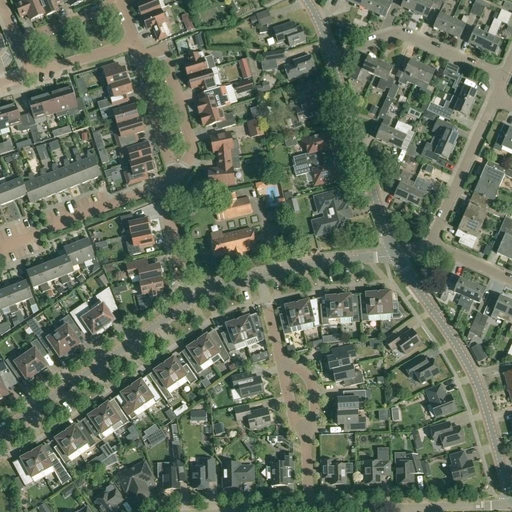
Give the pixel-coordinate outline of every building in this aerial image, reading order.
[(46,16),(39,0),(22,0),(23,2),(15,5),(20,17),(28,14),(31,20),(45,15),(46,16)] [(39,0),(46,16),(58,11),(56,6),(57,3),(61,1),(60,0),(39,0)] [(143,0),(136,3),(139,10),(138,10),(137,12),(139,15),(140,15),(141,15),(142,17),(161,9),(156,0),(143,0)] [(230,0),(228,1),(235,14),(239,12),(233,0),(230,0)] [(362,0),(360,7),(372,13),(377,0),(362,0)] [(393,0),(387,0),(387,3),(380,0),(377,0),(372,13),(385,18),(393,0)] [(404,0),(401,7),(414,12),(419,0),(404,0)] [(433,4),(432,4),(425,1),(424,0),(419,0),(414,12),(427,18),(433,5),(433,4)] [(444,7),(446,0),(439,0),(437,7),(436,9),(441,11),(433,28),(446,33),(452,19),(445,16),(448,9),(444,7)] [(481,1),(478,0),(476,0),(470,13),(475,16),(481,1)] [(485,3),(481,1),(475,16),(481,18),(485,7),(484,6),(485,3)] [(511,11),(511,4),(505,2),(502,7),(511,11)] [(166,23),(161,9),(142,17),(145,24),(144,25),(143,26),(144,29),(146,30),(147,29),(148,31),(153,28),(158,41),(167,37),(171,36),(166,23)] [(256,15),(260,27),(267,25),(273,23),(268,10),(256,15)] [(501,10),(499,15),(510,20),(511,14),(501,10)] [(182,17),(185,24),(190,22),(188,14),(182,17)] [(249,18),(252,24),(258,22),(255,15),(249,18)] [(499,15),(497,20),(494,19),(490,28),(481,48),(494,54),(500,40),(494,38),(501,23),(507,25),(510,20),(499,15)] [(460,23),(452,19),(446,33),(459,39),(468,18),(463,16),(460,23)] [(282,42),(288,40),(290,47),(305,42),(300,27),(295,29),(293,24),(286,26),(286,25),(273,30),(275,36),(273,37),(276,45),(283,43),(282,42)] [(269,33),(267,25),(260,27),(259,27),(260,34),(269,33)] [(469,43),(481,48),(490,28),(486,26),(482,33),(475,29),(469,43)] [(261,63),(263,70),(263,72),(278,69),(276,61),(286,60),(285,50),(270,52),(270,53),(262,54),(263,63),(261,63)] [(184,64),(188,77),(211,70),(211,69),(207,70),(203,59),(205,58),(203,52),(188,57),(190,63),(184,64)] [(289,81),(309,74),(308,71),(315,69),(310,56),(293,62),(293,64),(284,67),(289,81)] [(374,76),(380,62),(368,57),(363,67),(358,65),(357,67),(355,66),(350,79),(363,84),(364,83),(368,73),(374,76)] [(417,79),(423,66),(411,60),(402,79),(400,78),(398,82),(406,86),(408,83),(414,86),(417,79)] [(384,92),(386,88),(384,87),(387,79),(388,77),(392,68),(380,62),(374,76),(381,79),(377,88),(384,92)] [(105,74),(108,87),(128,80),(125,68),(117,70),(115,69),(114,64),(100,68),(102,75),(105,74)] [(247,65),(240,67),(243,79),(250,77),(247,65)] [(427,90),(436,71),(423,66),(417,79),(414,86),(421,89),(420,91),(427,95),(430,96),(432,92),(429,91),(427,90)] [(463,77),(451,71),(446,69),(443,74),(449,77),(456,80),(453,88),(456,89),(453,96),(472,104),(478,92),(459,84),(463,77)] [(213,76),(211,70),(188,77),(189,81),(188,82),(187,83),(188,87),(190,88),(191,87),(192,89),(204,86),(206,91),(222,86),(218,74),(213,76)] [(110,99),(113,106),(126,102),(124,97),(125,95),(132,93),(130,86),(131,84),(129,83),(128,80),(108,87),(109,87),(110,86),(114,98),(110,99)] [(235,85),(238,95),(254,90),(250,80),(235,85)] [(393,84),(387,97),(393,100),(394,100),(399,87),(393,84)] [(71,87),(60,90),(66,110),(77,107),(79,112),(85,110),(81,98),(75,100),(71,87)] [(200,115),(221,108),(230,106),(226,94),(224,88),(206,93),(208,99),(198,102),(198,103),(196,104),(200,115)] [(60,90),(50,93),(56,114),(66,110),(60,90)] [(50,93),(39,97),(45,117),(56,114),(50,93)] [(447,102),(444,109),(431,103),(427,111),(444,118),(447,110),(448,110),(448,108),(467,117),(472,104),(453,96),(450,103),(447,102)] [(36,125),(34,120),(45,117),(39,97),(28,100),(32,113),(26,115),(29,127),(36,125)] [(376,138),(388,144),(394,131),(387,128),(392,118),(386,116),(393,100),(387,97),(378,117),(382,119),(384,120),(376,138)] [(289,104),(293,116),(290,116),(294,129),(303,126),(301,122),(320,116),(315,102),(302,106),(300,101),(289,104)] [(423,109),(427,111),(431,103),(426,101),(423,109)] [(114,116),(117,126),(140,119),(140,118),(138,119),(138,118),(139,117),(137,112),(136,112),(134,106),(126,109),(124,108),(122,103),(126,102),(113,106),(100,110),(103,119),(114,116)] [(15,104),(4,107),(10,127),(21,124),(23,129),(29,127),(26,115),(19,117),(15,104)] [(376,114),(378,108),(372,105),(369,111),(376,114)] [(4,107),(0,108),(0,130),(10,127),(4,107)] [(223,114),(221,108),(200,115),(203,126),(205,126),(205,127),(220,123),(222,129),(236,125),(232,113),(227,115),(226,113),(223,114)] [(115,135),(118,146),(132,142),(130,136),(144,132),(140,119),(117,126),(120,134),(115,135)] [(260,121),(248,123),(251,138),(263,135),(260,121)] [(433,138),(453,147),(458,135),(440,127),(441,125),(437,123),(433,131),(436,132),(433,138)] [(400,134),(394,131),(388,144),(400,149),(408,131),(410,132),(412,128),(405,124),(400,134)] [(511,129),(503,125),(493,149),(499,152),(501,147),(511,151),(511,129)] [(72,133),(70,127),(60,129),(62,136),(72,133)] [(54,138),(62,136),(60,129),(52,132),(54,138)] [(293,167),(322,159),(320,151),(328,149),(331,149),(329,142),(331,141),(329,133),(320,135),(320,137),(305,141),(308,154),(293,158),(295,166),(293,167)] [(217,152),(218,159),(239,157),(238,150),(239,150),(237,141),(231,142),(230,134),(210,138),(211,141),(209,142),(211,149),(213,150),(213,153),(217,152)] [(41,142),(39,136),(32,138),(35,145),(41,142)] [(428,144),(423,155),(433,159),(435,154),(448,160),(453,147),(433,138),(430,145),(428,144)] [(10,141),(4,143),(6,152),(13,150),(10,141)] [(105,149),(102,141),(95,143),(96,145),(98,152),(105,149)] [(129,163),(129,164),(152,157),(150,152),(152,151),(150,144),(148,145),(148,144),(133,148),(132,142),(118,146),(122,157),(128,156),(129,157),(131,163),(129,163)] [(36,148),(39,155),(47,152),(44,145),(36,148)] [(101,176),(91,150),(87,151),(87,156),(88,159),(82,161),(81,162),(89,181),(101,176)] [(77,185),(89,181),(81,162),(82,161),(79,155),(76,156),(76,161),(77,164),(70,166),(77,185)] [(154,171),(153,170),(155,169),(153,162),(151,163),(150,158),(152,157),(129,164),(131,170),(130,172),(125,174),(128,185),(141,181),(140,175),(154,171)] [(240,169),(239,157),(218,159),(219,170),(208,171),(208,174),(207,174),(207,183),(209,183),(209,186),(234,184),(233,170),(240,169)] [(66,190),(77,185),(70,166),(67,159),(64,161),(64,166),(65,168),(58,171),(66,190)] [(341,179),(338,170),(336,171),(335,164),(324,167),(322,159),(293,167),(296,177),(313,172),(316,184),(331,180),(332,182),(341,179)] [(54,194),(66,190),(58,171),(56,164),(52,165),(52,170),(53,173),(47,175),(46,175),(54,194)] [(485,167),(479,180),(499,188),(504,176),(511,179),(511,171),(507,169),(503,167),(497,164),(494,171),(485,167)] [(440,178),(442,172),(431,166),(428,173),(440,178)] [(42,199),(54,194),(46,175),(47,175),(44,168),(40,170),(40,175),(41,177),(35,180),(42,199)] [(104,172),(106,179),(113,177),(112,174),(116,172),(115,169),(104,172)] [(394,196),(406,202),(415,183),(409,180),(411,174),(403,171),(400,177),(402,178),(394,196)] [(27,196),(30,204),(42,199),(35,180),(32,173),(29,174),(29,179),(30,182),(23,185),(27,196)] [(23,185),(21,179),(14,182),(11,175),(8,176),(17,200),(27,196),(23,185)] [(7,204),(17,200),(8,176),(4,178),(7,185),(0,187),(7,204)] [(482,197),(480,202),(490,207),(499,188),(479,180),(473,193),(482,197)] [(255,184),(256,190),(266,188),(265,182),(255,184)] [(421,186),(415,183),(406,202),(418,207),(427,188),(429,189),(430,185),(423,182),(421,186)] [(285,197),(285,201),(293,199),(292,192),(284,194),(285,197)] [(219,196),(221,204),(214,206),(218,220),(252,212),(248,198),(237,201),(235,193),(219,196)] [(338,193),(316,198),(319,212),(324,211),(326,219),(313,223),(316,234),(333,230),(333,233),(347,230),(345,219),(350,217),(347,203),(341,205),(338,193)] [(285,201),(288,214),(299,212),(296,199),(285,201)] [(469,204),(463,217),(482,226),(488,213),(499,218),(502,212),(490,207),(480,202),(478,208),(469,204)] [(130,230),(131,235),(149,231),(148,225),(150,225),(148,217),(138,220),(139,221),(134,223),(132,215),(120,218),(122,225),(127,224),(128,230),(130,230)] [(463,240),(460,239),(458,243),(472,249),(474,244),(482,226),(463,217),(457,231),(466,234),(463,240)] [(499,233),(494,243),(500,246),(496,254),(509,260),(511,253),(511,238),(508,237),(511,231),(511,228),(511,220),(505,218),(504,220),(503,223),(499,233)] [(257,249),(252,229),(223,236),(221,231),(210,234),(212,240),(211,240),(215,258),(227,255),(227,256),(257,249)] [(132,241),(126,243),(129,256),(141,254),(139,246),(144,245),(144,247),(154,245),(153,237),(151,237),(149,231),(131,235),(132,241)] [(98,265),(88,239),(77,243),(84,262),(90,260),(91,262),(95,266),(98,265)] [(77,243),(66,247),(74,266),(79,265),(79,267),(83,271),(87,269),(84,262),(77,243)] [(483,254),(488,256),(492,248),(486,245),(483,254)] [(67,256),(59,260),(68,283),(70,282),(67,275),(74,272),(72,267),(74,266),(66,247),(64,248),(67,256)] [(101,260),(103,265),(109,263),(107,257),(101,260)] [(59,260),(48,264),(55,280),(60,278),(63,285),(66,284),(68,283),(59,260)] [(139,275),(141,282),(160,278),(161,278),(162,278),(159,265),(147,268),(145,266),(144,260),(126,264),(129,278),(139,275)] [(48,264),(38,268),(47,291),(50,290),(47,283),(55,280),(48,264)] [(106,274),(114,271),(111,264),(103,268),(106,274)] [(43,293),(47,291),(38,268),(27,272),(33,289),(40,286),(43,293)] [(76,278),(80,284),(86,280),(82,275),(76,278)] [(163,291),(161,278),(160,278),(141,282),(139,282),(142,295),(137,296),(139,307),(151,304),(150,298),(156,296),(155,292),(163,291)] [(458,305),(463,308),(472,285),(460,280),(457,286),(448,282),(440,300),(446,302),(449,295),(453,296),(454,293),(462,297),(458,305)] [(26,282),(16,286),(22,302),(29,300),(31,307),(35,305),(26,282)] [(472,301),(479,305),(485,291),(472,285),(463,308),(462,310),(469,313),(472,304),(471,303),(472,301)] [(16,286),(6,290),(15,313),(18,312),(16,305),(22,302),(16,286)] [(99,302),(89,309),(105,332),(105,331),(107,329),(111,325),(113,322),(114,321),(110,314),(113,312),(110,307),(115,304),(108,288),(96,297),(99,302)] [(6,290),(0,292),(0,305),(2,310),(8,308),(11,315),(15,313),(6,290)] [(379,293),(378,293),(380,321),(400,319),(400,318),(403,316),(398,311),(397,303),(391,303),(390,292),(379,293)] [(367,307),(360,308),(362,322),(380,321),(378,293),(377,293),(366,294),(367,307)] [(321,311),(322,326),(340,324),(338,296),(337,296),(337,297),(326,298),(327,311),(321,311)] [(339,296),(338,296),(340,324),(359,323),(358,308),(351,309),(350,296),(339,297),(339,296)] [(496,320),(497,318),(505,321),(511,304),(511,302),(500,297),(491,318),(496,320)] [(298,303),(297,304),(303,331),(319,327),(318,312),(311,313),(308,301),(298,304),(298,303)] [(280,321),(284,335),(303,331),(297,304),(296,304),(285,307),(288,319),(280,321)] [(89,309),(74,319),(81,329),(86,326),(93,336),(93,335),(97,335),(102,333),(104,331),(105,332),(89,309)] [(469,333),(474,335),(483,315),(478,313),(469,333)] [(488,318),(483,315),(474,335),(475,335),(474,338),(479,340),(479,337),(480,337),(488,318)] [(64,327),(57,332),(72,354),(75,352),(78,348),(79,345),(80,344),(72,332),(77,329),(68,316),(60,322),(64,327)] [(238,320),(237,321),(247,347),(263,341),(259,323),(252,325),(249,317),(238,321),(238,320)] [(230,337),(223,340),(230,353),(247,347),(237,321),(236,321),(226,325),(230,337)] [(412,330),(399,340),(395,334),(384,341),(392,352),(397,348),(400,348),(405,354),(421,343),(412,330)] [(42,332),(37,336),(46,350),(51,346),(60,358),(61,358),(64,358),(69,356),(71,354),(72,355),(72,354),(57,332),(47,339),(42,332)] [(197,341),(196,342),(212,364),(220,359),(224,364),(229,360),(224,353),(226,352),(221,341),(214,346),(207,335),(198,341),(197,341)] [(34,349),(25,356),(37,374),(41,371),(43,373),(48,369),(47,367),(38,354),(43,350),(36,340),(31,344),(34,349)] [(196,343),(187,349),(194,359),(189,363),(197,375),(212,364),(196,342),(196,343)] [(471,349),(479,363),(487,358),(479,344),(471,349)] [(327,359),(330,371),(352,366),(349,366),(348,359),(355,357),(353,345),(339,349),(340,355),(327,359)] [(14,356),(6,361),(13,371),(18,368),(27,381),(29,383),(34,379),(33,377),(37,374),(25,356),(17,361),(14,356)] [(423,357),(404,368),(411,378),(416,375),(421,384),(440,373),(432,360),(427,363),(423,357)] [(164,364),(179,387),(187,382),(190,386),(197,381),(187,365),(181,368),(174,358),(165,364),(164,364)] [(241,361),(235,362),(237,369),(243,367),(241,361)] [(0,400),(3,399),(2,398),(8,396),(4,387),(7,386),(6,382),(14,379),(3,363),(0,364),(0,400)] [(163,365),(154,371),(161,382),(156,386),(167,403),(173,399),(170,394),(179,387),(164,364),(163,365)] [(228,367),(231,372),(236,369),(234,364),(228,367)] [(330,371),(330,372),(332,371),(335,383),(348,380),(350,387),(363,383),(361,372),(354,373),(352,366),(330,371)] [(232,377),(235,390),(239,389),(242,399),(263,393),(260,378),(252,380),(250,373),(232,377)] [(132,386),(131,387),(147,410),(162,399),(154,387),(148,391),(141,380),(132,387),(132,386)] [(128,405),(123,409),(131,421),(147,410),(131,387),(130,388),(121,394),(128,405)] [(456,410),(450,396),(445,399),(440,387),(427,392),(432,404),(430,404),(435,418),(456,410)] [(211,396),(216,393),(212,388),(207,391),(211,396)] [(337,412),(358,411),(358,403),(366,403),(365,391),(350,392),(350,398),(337,399),(338,412),(337,412)] [(392,404),(399,400),(396,395),(389,399),(392,404)] [(99,409),(98,410),(113,433),(129,422),(121,410),(115,414),(108,403),(99,409)] [(234,410),(237,422),(246,420),(248,422),(250,430),(271,425),(267,409),(250,413),(248,406),(234,410)] [(178,409),(173,412),(177,418),(181,415),(178,409)] [(97,411),(88,417),(100,434),(98,436),(102,441),(113,433),(98,410),(97,410),(97,411)] [(206,411),(190,411),(191,422),(206,421),(206,411)] [(337,412),(338,425),(351,424),(351,431),(365,430),(365,418),(357,419),(357,412),(358,411),(337,412)] [(449,423),(430,428),(434,442),(441,440),(443,448),(463,442),(459,427),(451,430),(449,423)] [(66,432),(65,432),(81,455),(96,445),(91,438),(86,442),(75,426),(66,432)] [(422,448),(418,431),(412,432),(417,450),(422,448)] [(64,433),(55,439),(66,456),(61,459),(66,466),(81,455),(65,432),(64,433)] [(133,443),(137,449),(143,446),(140,439),(133,443)] [(172,442),(175,464),(184,463),(180,441),(172,442)] [(104,454),(107,459),(118,451),(115,447),(111,449),(107,444),(100,448),(104,454)] [(32,452),(31,453),(44,477),(54,472),(62,486),(71,479),(54,454),(47,457),(42,448),(32,453),(32,452)] [(450,468),(454,482),(475,476),(471,462),(466,463),(465,460),(466,460),(463,452),(450,456),(453,467),(450,468)] [(30,454),(21,459),(30,476),(24,479),(28,486),(44,477),(31,453),(30,453),(30,454)] [(266,469),(261,474),(267,479),(267,481),(267,480),(267,479),(271,479),(271,487),(273,487),(275,489),(277,487),(287,486),(287,482),(294,481),(293,454),(284,455),(285,463),(280,463),(276,458),(271,463),(271,468),(267,468),(267,467),(266,467),(266,469)] [(405,463),(397,463),(397,483),(413,483),(412,470),(421,469),(417,456),(405,456),(405,463)] [(192,478),(193,480),(194,489),(208,489),(208,483),(215,482),(214,460),(201,460),(201,466),(199,468),(191,468),(192,478)] [(322,474),(331,474),(331,485),(345,485),(344,465),(332,465),(332,461),(321,461),(322,474)] [(379,462),(365,462),(365,484),(379,484),(379,477),(381,476),(389,475),(389,463),(379,463),(379,462)] [(120,476),(119,476),(126,491),(128,490),(134,502),(149,494),(144,483),(152,479),(145,463),(129,471),(127,471),(120,474),(120,476)] [(163,470),(164,490),(179,490),(179,483),(186,482),(184,463),(175,464),(171,465),(171,470),(163,470)] [(253,481),(253,467),(239,468),(239,464),(223,464),(224,488),(239,488),(239,482),(253,481)] [(15,479),(17,492),(24,488),(18,478),(15,479)] [(74,483),(79,489),(82,486),(80,484),(83,483),(80,479),(74,483)] [(70,493),(73,493),(76,491),(72,485),(67,488),(70,493)] [(123,500),(116,490),(113,485),(109,485),(105,488),(104,492),(106,495),(95,502),(101,511),(118,511),(119,511),(115,505),(123,500)]
